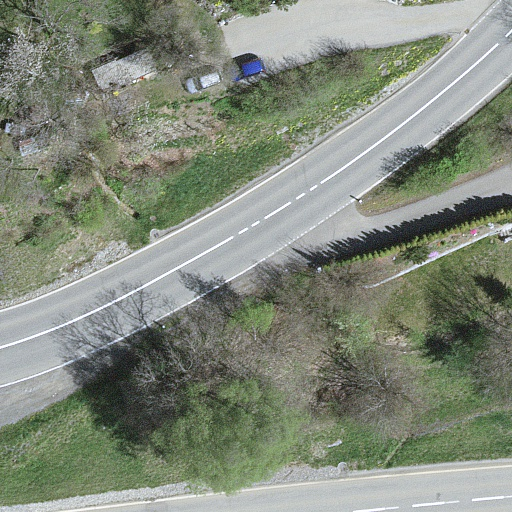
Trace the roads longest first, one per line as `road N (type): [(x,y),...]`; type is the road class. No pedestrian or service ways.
road 1 (tertiary): [(0,348),(96,310),(275,211),(426,106),(511,29)]
road 2 (tertiary): [(511,494),(337,511)]
